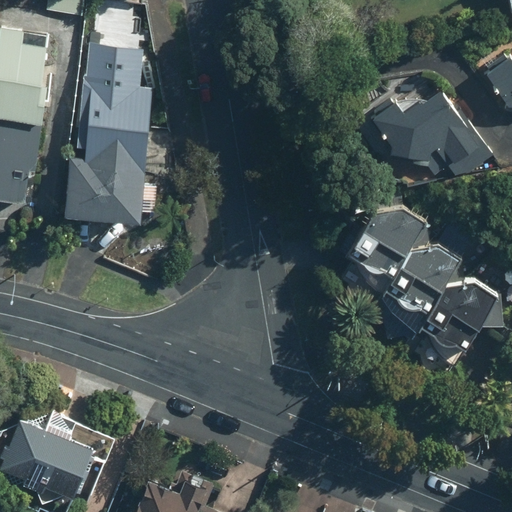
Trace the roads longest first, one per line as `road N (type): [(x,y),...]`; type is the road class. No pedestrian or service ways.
road 1 (residential): [(211,0),(280,411)]
road 2 (secondary): [(280,411),(58,326),(0,312)]
road 3 (secondary): [(511,508),(280,411)]
